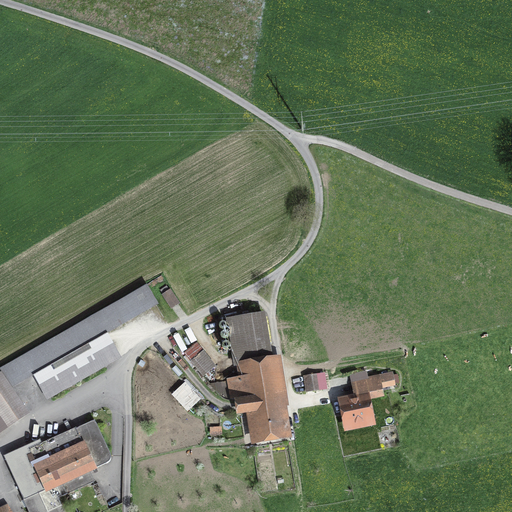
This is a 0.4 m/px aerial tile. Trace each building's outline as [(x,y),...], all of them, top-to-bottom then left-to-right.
[(146,285),(0,368),(0,372),(1,374),(8,385),(35,370),(101,332),(155,301),(146,285)] [(170,290),(163,295),(172,308),(179,303),(170,290)] [(236,366),(239,365),(241,380),(212,384),(222,398),(225,399),(229,400),(233,401),(237,401),(239,413),(251,411),(252,414),(255,413),(259,439),(283,435),(263,314),(228,320),(236,366)] [(101,332),(35,370),(49,394),(115,357),(101,332)] [(204,352),(192,361),(203,375),(215,365),(204,352)] [(354,382),(368,379),(366,372),(352,375),(354,382)] [(1,374),(0,375),(0,428),(12,422),(27,412),(8,385),(1,374)] [(319,374),(304,377),(306,392),(321,389),(319,374)] [(400,375),(378,379),(380,386),(390,385),(401,383),(400,375)] [(354,382),(357,397),(342,400),(347,425),(371,420),(367,401),(370,401),(369,397),(381,395),(380,386),(378,379),(378,377),(354,382)] [(172,393),(189,409),(203,395),(186,378),(172,393)] [(95,420),(6,460),(29,511),(64,511),(58,498),(67,494),(69,497),(80,492),(78,488),(93,482),(88,471),(108,462),(110,461),(111,459),(111,457),(111,455),(95,420)]
